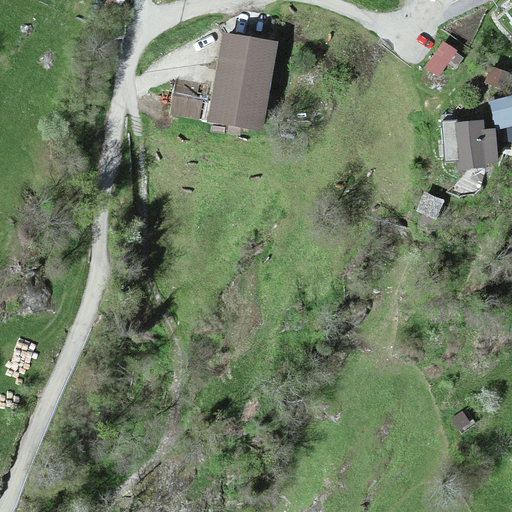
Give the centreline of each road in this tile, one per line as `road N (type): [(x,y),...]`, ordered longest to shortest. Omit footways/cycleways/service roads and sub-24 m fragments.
road 1 (residential): [(0,510),(91,306),(128,73),(142,35),(181,10),(234,0)]
road 2 (track): [(128,73),(152,251),(182,353),(151,464),(106,511)]
road 3 (residential): [(307,0),(380,22),(414,21),(472,0)]
